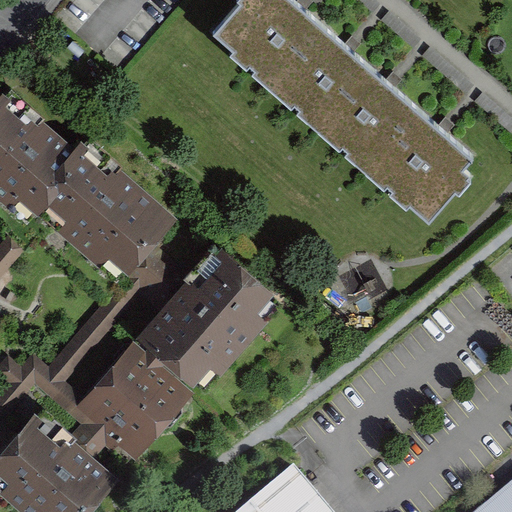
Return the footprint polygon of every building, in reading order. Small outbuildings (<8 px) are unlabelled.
[(243,0),(210,38),(267,87),(320,25),(291,0),(243,0)] [(267,87),(317,130),(370,69),(320,25),(267,87)] [(317,130),(367,174),(420,113),(370,69),(317,130)] [(0,192),(24,214),(34,205),(77,154),(7,92),(0,99),(0,192)] [(475,160),(420,113),(367,174),(430,229),(472,180),(463,173),(475,160)] [(89,140),(77,154),(34,205),(125,282),(180,218),(89,140)] [(0,248),(0,283),(26,254),(9,239),(0,248)] [(210,253),(141,331),(205,387),(274,309),(210,253)] [(141,331),(71,409),(135,465),(205,387),(141,331)] [(74,392),(106,356),(85,338),(53,374),(74,392)] [(0,491),(23,511),(89,511),(118,480),(42,412),(0,458),(0,491)] [(329,511),(290,465),(234,511),(329,511)] [(511,511),(511,485),(479,511),(511,511)]
